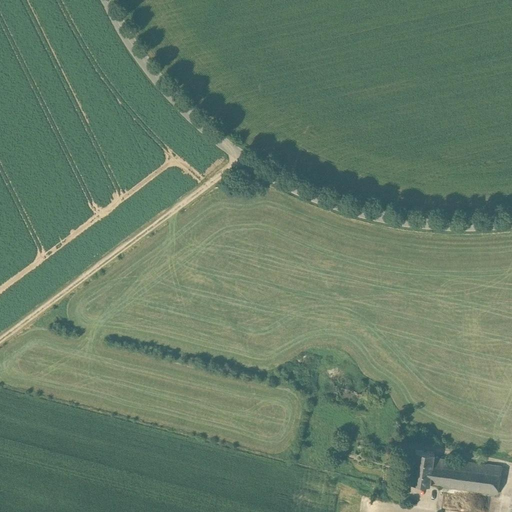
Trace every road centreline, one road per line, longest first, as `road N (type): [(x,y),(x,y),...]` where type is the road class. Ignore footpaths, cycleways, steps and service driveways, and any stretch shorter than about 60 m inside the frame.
road 1 (tertiary): [(511,222),(422,225),(373,216),(243,162),(168,94),(105,0)]
road 2 (track): [(243,162),(0,342)]
